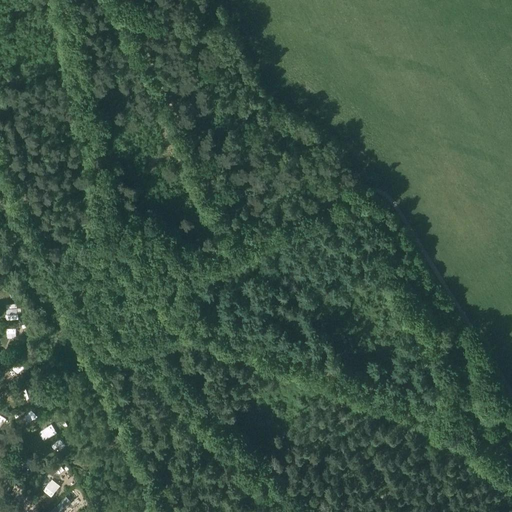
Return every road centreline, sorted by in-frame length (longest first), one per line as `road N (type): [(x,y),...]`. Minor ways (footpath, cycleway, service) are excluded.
road 1 (unknown): [(511,403),(385,190),(360,192),(235,243),(119,0)]
road 2 (track): [(511,473),(462,430),(170,311)]
road 3 (track): [(79,321),(128,339),(162,322),(180,280),(175,251),(144,223),(93,223),(73,249),(67,293)]
road 4 (track): [(64,0),(105,220)]
